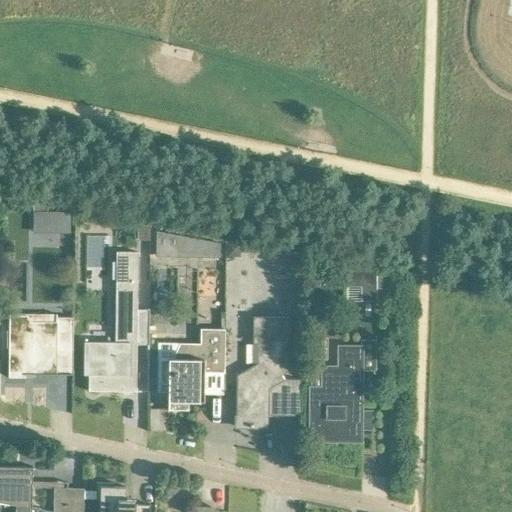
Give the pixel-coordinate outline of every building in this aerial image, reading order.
[(139,226),(139,236),(149,236),(149,226),(139,226)] [(228,243),(228,256),(236,257),(240,252),(240,244),(228,243)] [(115,344),(87,344),(87,339),(86,339),(85,374),(87,374),(89,374),(89,391),(130,392),(130,386),(130,384),(137,384),(137,345),(148,345),(148,351),(149,351),(150,309),(138,309),(138,252),(117,252),(117,262),(113,262),(112,271),(112,280),(116,280),(115,344)] [(377,304),(376,271),(372,271),(344,265),(344,267),(347,267),(347,287),(361,287),(361,302),(376,301),(376,304),(377,304)] [(390,275),(378,275),(378,289),(391,289),(390,275)] [(25,375),(57,375),(57,350),(73,350),(73,318),(57,318),(57,314),(56,314),(56,322),(33,322),(27,316),(11,316),(11,314),(9,314),(9,331),(7,331),(7,348),(9,348),(9,378),(25,378),(25,375)] [(267,415),(301,416),(301,379),(284,379),(282,375),(289,371),(289,317),(253,317),(253,344),(266,344),(266,360),(237,375),(237,427),(259,427),(259,412),(267,412),(267,415)] [(161,359),(160,384),(169,384),(169,392),(168,410),(188,410),(189,402),(205,402),(205,394),(205,379),(202,379),(202,373),(205,373),(205,372),(224,373),(225,373),(225,329),(221,329),(201,329),(200,344),(179,343),(179,344),(172,359),(161,359)] [(361,347),(339,347),(339,367),(324,367),(324,359),(311,358),(311,388),(310,441),(361,441),(362,370),(376,371),(376,336),(375,336),(375,340),(361,340),(361,347)] [(0,511),(31,511),(32,509),(32,508),(32,487),(33,483),(33,482),(33,467),(20,466),(12,466),(0,465),(0,511)] [(150,511),(151,505),(136,505),(136,500),(126,499),(127,487),(114,487),(114,483),(97,483),(96,500),(100,500),(99,511),(150,511)] [(54,488),(53,511),(83,511),(84,489),(54,488)]
